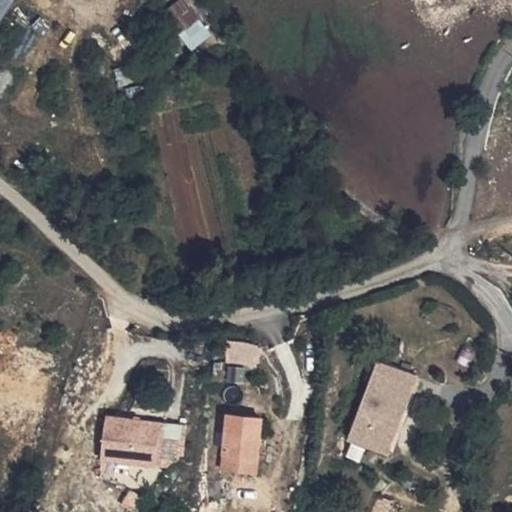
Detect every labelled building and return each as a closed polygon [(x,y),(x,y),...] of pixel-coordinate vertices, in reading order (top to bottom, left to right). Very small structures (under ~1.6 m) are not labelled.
[(192,51),(213,31),(183,0),(175,0),(159,16),(192,51)] [(248,363),(251,346),(232,343),(230,360),(248,363)] [(366,399),(404,415),(416,374),(375,364),(366,399)] [(353,444),(393,455),(404,415),(366,399),(353,444)] [(258,419),(228,416),(225,451),(255,455),(258,419)] [(182,453),(185,426),(106,419),(101,461),(156,467),(168,463),(173,453),(182,453)] [(255,455),(225,451),(223,468),(253,471),(255,455)]
